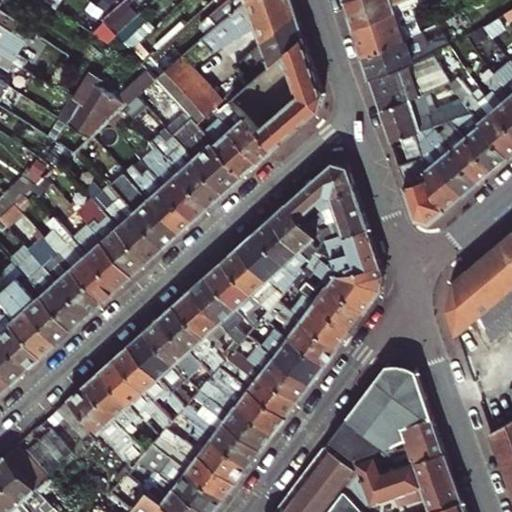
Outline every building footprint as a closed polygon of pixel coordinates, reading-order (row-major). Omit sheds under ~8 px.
[(28,15),(37,0),(0,0),(2,1),(0,4),(0,8),(19,21),(28,15)] [(27,39),(13,30),(19,21),(0,8),(0,4),(2,1),(0,0),(0,51),(1,52),(40,77),(43,72),(25,61),(27,59),(23,56),(18,53),(27,39)] [(209,28),(243,0),(224,0),(200,19),(208,29),(209,28)] [(289,18),(299,17),(293,0),(243,0),(209,28),(216,39),(235,27),(254,19),(260,40),(289,18)] [(347,0),(345,1),(354,27),(420,0),(347,0)] [(438,7),(434,0),(420,0),(354,27),(363,55),(408,37),(403,21),(418,15),(438,7)] [(115,31),(130,18),(117,3),(110,9),(101,17),(115,31)] [(421,20),(418,15),(403,21),(408,37),(424,31),(440,24),(436,14),(421,20)] [(108,41),(115,31),(101,17),(92,30),(108,41)] [(243,64),(251,75),(283,50),(304,34),(299,17),(289,18),(260,40),(263,48),(243,64)] [(241,84),(246,79),(232,60),(216,39),(209,28),(208,29),(157,78),(185,109),(192,117),(194,119),(209,105),(214,101),(217,105),(227,96),(241,84)] [(455,30),(447,33),(451,44),(452,43),(459,40),(455,30)] [(108,41),(114,46),(120,36),(115,31),(108,41)] [(363,55),(370,77),(432,52),(451,44),(447,33),(428,41),(424,31),(408,37),(363,55)] [(319,107),(323,91),(321,83),(304,34),(283,50),(298,95),(278,111),(271,118),(257,129),(274,148),(319,107)] [(18,53),(23,56),(32,42),(27,39),(18,53)] [(380,109),(421,93),(450,82),(432,52),(370,77),(380,109)] [(496,72),(511,92),(511,75),(494,54),(487,60),(496,72)] [(487,60),(486,59),(478,65),(489,78),(496,72),(487,60)] [(0,76),(4,79),(10,70),(0,63),(0,76)] [(96,132),(110,120),(125,107),(139,93),(157,78),(149,69),(119,96),(101,85),(105,79),(99,76),(95,82),(94,81),(80,103),(69,121),(70,121),(92,136),(96,132)] [(503,101),(496,107),(511,125),(511,92),(496,72),(489,78),(486,80),(494,89),(503,101)] [(0,99),(10,83),(4,79),(0,76),(0,99)] [(73,98),(80,103),(94,81),(87,76),(73,98)] [(463,98),(473,110),(510,155),(511,153),(511,125),(496,107),(490,113),(480,101),(459,77),(451,84),(463,98)] [(503,101),(494,89),(487,95),(496,107),(503,101)] [(125,107),(132,115),(147,102),(139,93),(125,107)] [(414,132),(421,130),(434,125),(447,120),(453,118),(473,110),(463,98),(428,111),(421,93),(380,109),(391,141),(399,138),(414,132)] [(490,113),(496,107),(487,95),(480,101),(490,113)] [(259,161),(274,148),(257,129),(227,96),(217,105),(214,101),(209,105),(259,161)] [(62,116),(69,121),(80,103),(73,98),(62,116)] [(243,175),(259,161),(209,105),(194,119),(243,175)] [(110,120),(117,128),(132,115),(125,107),(110,120)] [(167,125),(173,132),(192,117),(185,109),(167,125)] [(473,110),(453,118),(495,168),(510,155),(473,110)] [(225,191),(243,175),(194,119),(192,117),(173,132),(176,136),(182,142),(225,191)] [(495,168),(453,118),(447,120),(454,128),(444,137),(451,146),(480,180),(495,168)] [(439,131),(434,125),(421,130),(429,139),(439,131)] [(465,193),(440,155),(435,159),(432,155),(437,151),(434,145),(432,143),(426,148),(423,144),(429,139),(421,130),(414,132),(434,194),(448,207),(465,193)] [(171,143),(169,141),(161,132),(153,139),(160,147),(163,150),(171,143)] [(432,220),(448,207),(434,194),(414,132),(399,138),(407,162),(399,165),(416,217),(432,220)] [(163,150),(167,155),(182,142),(176,136),(169,141),(171,143),(163,150)] [(440,155),(451,146),(444,137),(434,145),(437,151),(440,155)] [(210,205),(225,191),(182,142),(167,155),(210,205)] [(480,180),(451,146),(440,155),(465,193),(480,180)] [(195,218),(210,205),(167,155),(163,150),(160,147),(153,152),(160,160),(163,158),(168,164),(157,174),(195,218)] [(152,168),(157,174),(168,164),(163,158),(160,160),(152,168)] [(38,183),(47,176),(57,166),(47,159),(29,176),(38,183)] [(335,200),(357,193),(348,165),(334,161),(288,202),(301,216),(318,201),(325,209),(337,205),(335,200)] [(149,181),(157,174),(152,168),(150,166),(143,172),(134,162),(127,168),(139,182),(140,181),(145,176),(149,181)] [(165,245),(181,231),(142,187),(144,185),(140,181),(139,182),(127,168),(126,167),(118,174),(129,188),(121,195),(135,210),(165,245)] [(121,195),(129,188),(118,174),(109,182),(121,195)] [(181,231),(195,218),(157,174),(149,181),(145,176),(140,181),(144,185),(142,187),(181,231)] [(22,198),(31,189),(38,183),(29,176),(10,194),(19,200),(22,198)] [(22,198),(26,204),(37,195),(31,189),(22,198)] [(149,259),(165,245),(135,210),(129,215),(116,200),(113,203),(100,190),(92,197),(97,202),(108,214),(149,259)] [(0,200),(0,211),(4,214),(16,202),(19,200),(10,194),(8,192),(0,200)] [(327,240),(368,226),(357,193),(335,200),(337,205),(325,209),(329,221),(341,217),(343,221),(330,226),(324,231),(320,226),(314,231),(318,235),(324,241),(327,240)] [(129,215),(135,210),(121,195),(116,200),(129,215)] [(21,208),(26,204),(22,198),(19,200),(16,202),(21,208)] [(99,222),(108,214),(97,202),(88,210),(99,222)] [(318,235),(314,231),(308,224),(301,216),(288,202),(272,217),(301,249),(302,250),(311,242),(318,235)] [(133,273),(149,259),(108,214),(99,222),(88,210),(83,205),(77,210),(89,224),(133,273)] [(318,224),(329,221),(325,209),(308,224),(316,223),(318,224)] [(103,300),(119,286),(74,237),(54,215),(46,222),(54,232),(47,237),(50,240),(103,300)] [(285,264),(301,249),(272,217),(256,231),(285,264)] [(314,231),(320,226),(318,224),(316,223),(308,224),(314,231)] [(119,286),(133,273),(89,224),(74,237),(119,286)] [(383,277),(384,273),(368,226),(327,240),(332,253),(333,258),(339,256),(344,271),(362,266),(366,276),(383,277)] [(456,336),(483,314),(511,289),(511,230),(493,247),(455,279),(447,309),(456,336)] [(269,278),(285,264),(256,231),(240,245),(269,278)] [(44,264),(53,257),(43,246),(50,240),(47,237),(45,235),(30,249),(44,264)] [(89,313),(103,300),(50,240),(43,246),(53,257),(44,264),(89,313)] [(324,257),(332,253),(327,240),(324,241),(319,250),(316,255),(318,257),(324,257)] [(316,255),(319,250),(311,242),(302,250),(307,256),(312,261),(316,255)] [(279,298),(283,294),(275,285),(269,278),(240,245),(223,260),(263,305),(260,308),(264,313),(269,309),(272,305),(279,298)] [(35,272),(44,264),(30,249),(22,256),(31,266),(24,272),(43,293),(49,288),(35,272)] [(297,265),(303,260),(307,256),(302,250),(301,249),(285,264),(291,271),(297,265)] [(329,282),(366,310),(382,289),(383,277),(366,276),(362,266),(344,271),(339,273),(329,265),(318,257),(316,255),(312,261),(308,265),(308,266),(314,271),(322,277),(329,282)] [(308,265),(312,261),(307,256),(303,260),(308,265)] [(339,273),(344,271),(339,256),(333,258),(329,265),(339,273)] [(260,308),(263,305),(223,260),(208,274),(245,315),(254,325),(263,314),(264,313),(260,308)] [(73,327),(89,313),(44,264),(35,272),(49,288),(43,293),(73,327)] [(278,282),(287,275),(291,271),(285,264),(269,278),(275,285),(278,282)] [(301,274),(297,270),(300,268),(297,265),(291,271),(297,278),(301,274)] [(293,282),(300,287),(314,271),(308,266),(301,274),(297,278),(293,282)] [(293,282),(297,278),(291,271),(287,275),(293,282)] [(36,299),(43,293),(24,272),(17,278),(36,299)] [(236,324),(245,315),(208,274),(192,288),(222,321),(231,334),(234,337),(239,342),(241,340),(246,334),(236,324)] [(309,294),(316,299),(329,282),(322,277),(309,294)] [(58,340),(73,327),(43,293),(36,299),(17,278),(9,286),(58,340)] [(283,294),(286,290),(278,282),(275,285),(283,294)] [(279,298),(285,304),(300,287),(293,282),(286,290),(283,294),(279,298)] [(353,327),(366,310),(329,282),(316,299),(353,327)] [(42,355),(58,340),(9,286),(7,284),(0,289),(0,295),(17,315),(11,320),(42,355)] [(234,337),(231,334),(222,321),(192,288),(176,303),(211,342),(223,355),(228,350),(224,346),(234,337)] [(489,333),(492,341),(511,324),(511,289),(483,314),(489,333)] [(295,311),(303,317),(316,299),(309,294),(308,293),(295,311)] [(11,320),(17,315),(0,295),(0,307),(2,310),(11,320)] [(286,322),(294,328),(303,317),(295,311),(285,304),(279,298),(272,305),(278,310),(289,318),(286,322)] [(340,344),(353,327),(316,299),(303,317),(340,344)] [(225,358),(223,355),(211,342),(176,303),(161,316),(200,359),(209,351),(212,355),(211,357),(210,362),(216,369),(220,364),(225,358)] [(275,314),(278,310),(272,305),(269,309),(275,314)] [(271,320),(275,314),(269,309),(264,313),(263,314),(271,320)] [(0,336),(28,367),(42,355),(11,320),(2,310),(0,312),(0,336)] [(207,380),(212,373),(200,359),(161,316),(147,329),(185,372),(200,388),(207,380)] [(326,362),(340,344),(303,317),(294,328),(286,322),(281,328),(326,362)] [(311,381),(326,362),(281,328),(278,325),(269,336),(254,325),(247,333),(274,353),(311,381)] [(200,388),(185,372),(147,329),(131,343),(170,386),(180,379),(188,388),(194,395),(200,388)] [(0,366),(13,381),(28,367),(0,336),(0,366)] [(299,399),(311,381),(274,353),(267,362),(263,356),(241,340),(239,342),(233,349),(251,362),(299,399)] [(179,396),(170,386),(131,343),(116,356),(154,399),(160,393),(165,398),(170,394),(170,400),(181,412),(186,405),(179,396)] [(159,404),(154,399),(116,356),(101,370),(141,414),(147,409),(150,413),(155,408),(155,414),(155,417),(166,429),(168,427),(174,420),(159,404)] [(287,414),(299,399),(251,362),(245,369),(227,356),(225,358),(220,364),(229,370),(287,414)] [(401,423),(398,424),(392,408),(426,396),(415,365),(387,363),(327,443),(350,462),(358,460),(378,453),(408,443),(401,423)] [(213,373),(222,380),(229,370),(220,364),(216,369),(213,373)] [(0,393),(13,381),(0,366),(0,393)] [(144,418),(141,414),(101,370),(86,384),(110,411),(124,427),(130,422),(134,427),(144,418)] [(274,431),(287,414),(229,370),(222,380),(238,391),(245,394),(237,403),(274,431)] [(170,386),(179,396),(188,388),(180,379),(170,386)] [(200,388),(209,395),(215,386),(207,380),(200,388)] [(128,432),(124,427),(110,411),(86,384),(58,409),(83,437),(96,426),(109,442),(116,436),(125,447),(118,452),(132,469),(141,460),(146,453),(138,444),(128,432)] [(263,446),(274,431),(237,403),(215,386),(209,395),(224,406),(232,410),(226,419),(263,446)] [(154,399),(159,404),(165,398),(160,393),(154,399)] [(226,419),(232,410),(224,406),(209,395),(203,403),(215,412),(226,419)] [(401,423),(432,412),(426,396),(392,408),(398,424),(401,423)] [(250,463),(263,446),(226,419),(220,427),(210,420),(188,403),(186,405),(181,412),(250,463)] [(144,418),(147,421),(155,414),(155,408),(150,413),(147,409),(141,414),(144,418)] [(237,480),(250,463),(181,412),(174,420),(168,427),(177,435),(183,427),(193,434),(206,444),(200,452),(237,480)] [(220,427),(226,419),(215,412),(210,420),(220,427)] [(408,443),(439,432),(432,412),(401,423),(408,443)] [(511,419),(491,432),(511,490),(511,419)] [(124,427),(128,432),(134,427),(130,422),(124,427)] [(146,453),(155,443),(160,437),(160,436),(152,427),(138,444),(146,453)] [(225,496),(237,480),(200,452),(187,442),(177,435),(168,427),(166,429),(160,436),(160,437),(188,457),(195,460),(188,468),(225,496)] [(378,453),(384,470),(444,447),(439,432),(408,443),(378,453)] [(200,452),(206,444),(193,434),(187,442),(200,452)] [(118,452),(125,447),(116,436),(109,442),(118,452)] [(210,511),(212,511),(225,496),(188,468),(155,443),(146,453),(141,460),(159,473),(210,511)] [(328,511),(347,488),(361,470),(358,460),(350,462),(327,443),(275,511),(328,511)] [(42,493),(53,483),(19,444),(7,455),(42,493)] [(434,506),(461,495),(444,447),(384,470),(378,453),(358,460),(361,470),(347,488),(362,504),(365,507),(373,500),(400,490),(421,482),(423,488),(430,507),(434,506)] [(59,511),(42,493),(7,455),(0,461),(0,477),(31,511),(49,511),(50,511),(51,511),(59,511)] [(175,511),(210,511),(159,473),(155,478),(152,476),(148,481),(163,492),(170,493),(163,503),(175,511)] [(135,511),(175,511),(163,503),(142,487),(126,475),(110,492),(135,511)] [(31,511),(0,477),(0,507),(4,511),(31,511)] [(421,482),(400,490),(402,495),(423,488),(421,482)] [(369,511),(365,507),(362,504),(347,488),(328,511),(369,511)] [(467,511),(461,495),(434,506),(430,507),(417,511),(467,511)]
